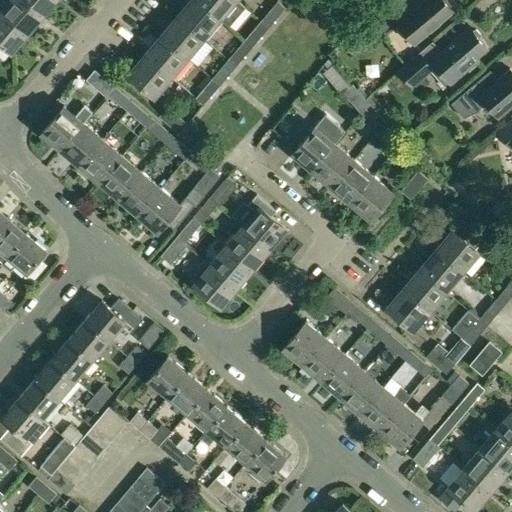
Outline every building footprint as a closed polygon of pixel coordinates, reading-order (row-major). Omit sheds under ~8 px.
[(28,0),(7,0),(0,9),(28,33),(44,13),(28,0)] [(28,0),(44,13),(55,0),(28,0)] [(219,20),(195,0),(189,0),(176,16),(203,40),(219,20)] [(244,8),(236,1),(234,0),(195,0),(219,20),(227,27),(244,8)] [(403,19),(398,23),(401,28),(399,29),(399,33),(404,39),(408,39),(409,37),(413,42),(427,30),(452,10),(450,8),(450,5),(446,0),(443,0),(425,0),(420,4),(418,1),(409,9),(411,12),(403,19)] [(277,2),(260,22),(268,28),(285,9),(277,2)] [(0,9),(0,42),(11,52),(28,33),(0,9)] [(379,12),(354,33),(365,47),(390,26),(379,12)] [(186,59),(203,40),(176,16),(159,36),(186,59)] [(268,28),(260,22),(244,41),(252,48),(268,28)] [(432,42),(399,70),(412,86),(436,66),(450,83),(477,60),(475,57),(486,47),(478,38),(480,34),(475,28),(471,29),(470,27),(441,51),(432,42)] [(186,59),(159,36),(142,55),(170,79),(186,59)] [(244,41),(227,60),(235,67),(252,48),(244,41)] [(170,79),(142,55),(126,75),(153,98),(170,79)] [(227,60),(211,80),(219,86),(235,67),(227,60)] [(479,78),(451,103),(463,117),(476,112),(487,103),(498,115),(511,103),(511,70),(510,68),(487,88),(479,78)] [(114,87),(94,70),(86,80),(106,97),(108,95),(114,87)] [(203,105),(219,86),(211,80),(195,99),(203,105)] [(360,112),(358,114),(365,108),(369,104),(352,84),(343,92),(360,112)] [(133,104),(114,87),(108,95),(127,111),(133,104)] [(153,120),(133,104),(127,111),(146,128),(153,120)] [(64,106),(40,133),(60,150),(83,122),(91,112),(83,106),(75,115),(64,106)] [(167,107),(159,117),(179,134),(187,124),(167,107)] [(365,108),(358,114),(374,133),(382,127),(365,108)] [(323,117),(292,154),(311,171),(334,143),(345,131),(326,114),(323,117)] [(511,119),(497,132),(511,148),(511,147),(511,119)] [(146,128),(165,144),(172,136),(153,120),(146,128)] [(102,139),(83,122),(60,150),(79,166),(102,139)] [(382,127),(374,133),(391,153),(399,147),(382,127)] [(191,152),(172,136),(165,144),(184,160),(191,152)] [(79,166),(99,182),(122,155),(102,139),(79,166)] [(354,159),(334,143),(311,171),(330,187),(354,159)] [(99,182),(118,199),(141,171),(122,155),(99,182)] [(330,187),(349,203),(373,176),(354,159),(330,187)] [(193,187),(203,195),(220,176),(210,167),(193,187)] [(118,199),(137,215),(160,188),(141,171),(118,199)] [(417,171),(401,190),(410,199),(427,179),(417,171)] [(373,176),(349,203),(369,220),(392,192),(373,176)] [(209,198),(219,206),(235,187),(225,179),(209,198)] [(180,204),(160,188),(137,215),(157,232),(165,222),(174,229),(194,204),(186,197),(180,204)] [(254,211),(242,225),(270,249),(286,229),(271,216),(275,211),(256,195),(247,205),(254,211)] [(194,217),(201,223),(217,204),(219,206),(209,198),(194,217)] [(478,202),(461,206),(464,220),(481,216),(478,202)] [(0,227),(9,217),(0,210),(0,227)] [(28,234),(9,217),(0,227),(0,259),(2,262),(4,263),(8,257),(28,234)] [(201,223),(194,217),(178,235),(187,244),(187,243),(185,242),(201,223)] [(452,229),(435,249),(463,272),(479,253),(474,249),(482,239),(464,223),(456,233),(452,229)] [(254,268),(270,249),(242,225),(226,244),(254,268)] [(2,262),(1,263),(10,270),(15,263),(26,273),(46,249),(28,234),(8,257),(4,263),(2,262)] [(187,244),(178,235),(161,255),(170,263),(187,244)] [(238,286),(254,268),(226,244),(210,263),(238,286)] [(446,292),(463,272),(435,249),(418,269),(446,292)] [(199,269),(191,279),(194,282),(193,283),(221,306),(238,286),(210,263),(209,264),(203,259),(196,267),(199,269)] [(429,312),(446,292),(418,269),(402,288),(429,312)] [(511,280),(496,300),(503,306),(511,295),(511,280)] [(326,297),(345,314),(354,304),(334,287),(326,297)] [(429,312),(402,288),(385,308),(413,331),(429,312)] [(0,292),(0,307),(5,311),(12,303),(6,297),(0,292)] [(101,300),(85,319),(109,340),(126,321),(135,329),(143,319),(119,298),(111,308),(101,300)] [(496,300),(479,320),(487,326),(503,306),(496,300)] [(347,312),(366,328),(373,320),(354,304),(345,314),(346,314),(347,312)] [(92,360),(109,340),(85,319),(68,339),(92,360)] [(392,337),(373,320),(366,328),(386,344),(392,337)] [(470,346),(487,326),(479,320),(463,339),(470,346)] [(282,348),(302,365),(325,337),(305,321),(282,348)] [(344,354),(325,337),(302,365),(321,381),(344,354)] [(412,353),(392,337),(386,344),(405,361),(412,353)] [(68,339),(51,358),(76,379),(92,360),(68,339)] [(489,342),(470,365),(482,375),(501,352),(489,342)] [(127,357),(137,365),(145,355),(136,347),(127,357)] [(434,347),(426,357),(446,374),(454,364),(434,347)] [(431,369),(412,353),(405,361),(424,377),(431,369)] [(321,381),(340,398),(364,370),(344,354),(321,381)] [(147,381),(167,398),(188,373),(168,356),(147,381)] [(137,365),(127,357),(119,367),(128,375),(137,365)] [(59,399),(76,379),(51,358),(35,378),(59,399)] [(364,370),(340,398),(360,414),(383,387),(364,370)] [(208,390),(188,373),(167,398),(187,414),(208,390)] [(458,376),(441,396),(451,404),(468,384),(458,376)] [(42,419),(59,399),(35,378),(18,398),(42,419)] [(462,401),(470,407),(484,390),(477,383),(462,401)] [(94,396),(103,405),(112,395),(102,386),(94,396)] [(379,431),(402,403),(408,396),(400,389),(394,396),(383,387),(360,414),(379,431)] [(208,390),(187,414),(207,431),(227,406),(208,390)] [(95,415),(103,405),(94,396),(85,406),(95,415)] [(42,419),(18,398),(1,417),(25,438),(26,438),(32,443),(48,425),(42,419)] [(462,401),(446,420),(454,426),(470,407),(462,401)] [(402,403),(379,431),(399,447),(420,422),(428,413),(427,412),(420,406),(414,413),(402,403)] [(120,430),(128,421),(110,406),(102,415),(120,430)] [(207,431),(200,438),(208,445),(215,438),(216,439),(226,447),(247,423),(227,406),(207,431)] [(511,410),(496,429),(511,442),(511,410)] [(129,422),(139,431),(147,421),(137,412),(129,422)] [(102,415),(94,424),(112,439),(120,430),(102,415)] [(429,439),(437,446),(454,426),(446,420),(429,439)] [(157,429),(147,421),(139,431),(149,439),(157,429)] [(267,439),(247,423),(226,447),(246,464),(267,439)] [(87,433),(104,448),(112,439),(94,424),(87,433)] [(64,437),(75,447),(79,442),(83,437),(69,425),(61,434),(64,437)] [(507,472),(511,466),(511,442),(496,429),(480,449),(507,472)] [(79,442),(97,457),(104,448),(87,433),(83,437),(79,442)] [(75,447),(64,437),(40,465),(51,475),(56,469),(64,460),(71,451),(75,447)] [(172,442),(166,437),(158,446),(164,451),(172,442)] [(287,456),(267,439),(246,464),(266,481),(287,456)] [(429,439),(413,459),(422,467),(439,447),(437,446),(429,439)] [(71,451),(89,466),(97,457),(79,442),(75,447),(71,451)] [(178,463),(186,454),(176,445),(168,455),(178,463)] [(463,468),(491,491),(507,472),(480,449),(463,468)] [(64,460),(82,475),(89,466),(71,451),(64,460)] [(17,460),(7,452),(0,459),(0,462),(9,470),(17,460)] [(178,463),(188,472),(197,462),(186,454),(178,463)] [(56,469),(74,485),(82,475),(64,460),(56,469)] [(164,483),(163,483),(146,468),(138,477),(156,492),(164,483)] [(447,488),(439,497),(455,510),(462,501),(474,511),(491,491),(463,468),(447,487),(447,488)] [(48,479),(66,494),(74,485),(56,469),(51,475),(48,479)] [(37,495),(46,485),(36,476),(27,486),(37,495)] [(131,486),(149,501),(156,492),(138,477),(131,486)] [(215,478),(207,488),(217,496),(226,487),(215,478)] [(46,485),(37,495),(48,503),(56,493),(46,485)] [(131,486),(123,495),(141,510),(149,501),(131,486)] [(226,487),(217,496),(228,505),(236,511),(240,511),(247,505),(236,495),(226,487)] [(115,504),(124,511),(139,511),(141,510),(123,495),(115,504)] [(151,509),(154,511),(164,511),(168,507),(159,499),(151,509)]
